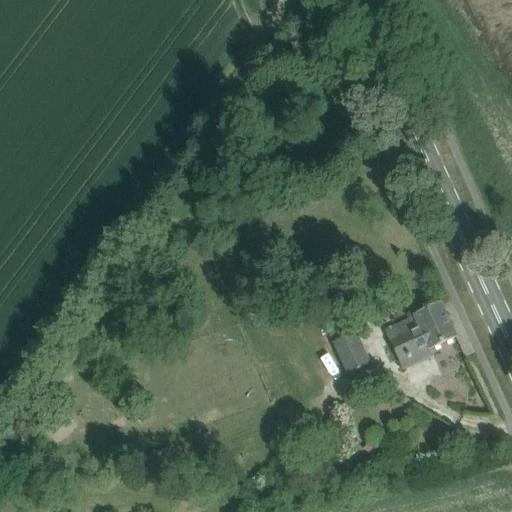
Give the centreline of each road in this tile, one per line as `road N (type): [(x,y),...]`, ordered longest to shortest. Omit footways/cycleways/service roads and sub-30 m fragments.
road 1 (primary): [(511,346),(356,0)]
road 2 (track): [(353,390),(235,498),(59,511)]
